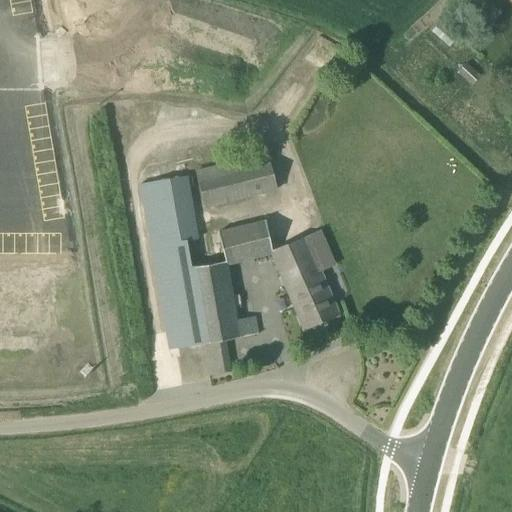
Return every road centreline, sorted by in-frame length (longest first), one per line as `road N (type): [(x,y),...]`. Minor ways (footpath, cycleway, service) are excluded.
road 1 (unclassified): [(0,425),(103,418),(250,387),(305,393),(392,444)]
road 2 (secondary): [(427,468),(472,337),(511,268)]
